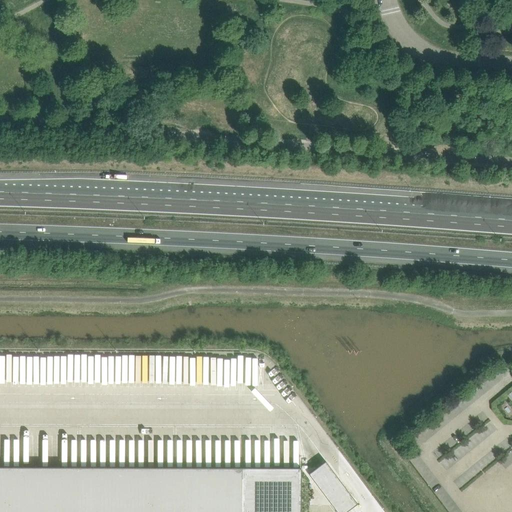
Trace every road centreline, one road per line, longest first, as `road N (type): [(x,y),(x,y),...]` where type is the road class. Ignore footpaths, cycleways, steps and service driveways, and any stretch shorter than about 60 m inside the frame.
road 1 (unclassified): [(511,313),(466,314),(368,294),(192,290),(140,300),(0,299)]
road 2 (unclassified): [(0,121),(511,163)]
road 3 (motorway): [(511,224),(0,196)]
road 4 (motorway): [(0,232),(511,259)]
road 5 (unknown): [(314,511),(310,423),(291,406),(0,394)]
road 6 (unclassified): [(387,0),(396,29),(425,56),(511,63)]
